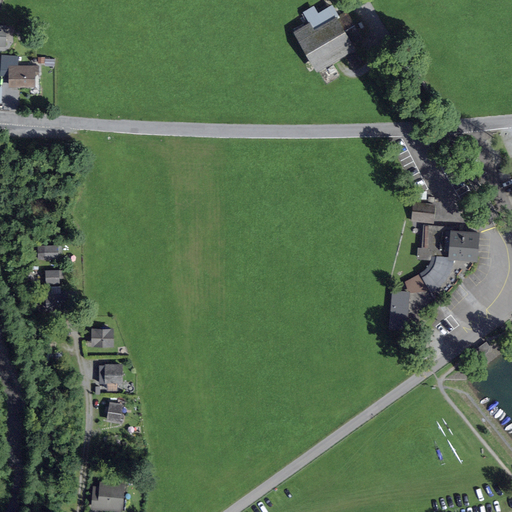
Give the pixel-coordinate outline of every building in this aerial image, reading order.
[(309,23),(314,31),(337,17),(331,7),(316,15),(312,8),(303,13),(309,23)] [(295,32),(315,65),(360,37),(346,13),(337,17),(314,31),(309,23),(295,32)] [(11,66),(11,85),(33,85),(33,73),(38,73),(38,66),(11,66)] [(414,202),(412,218),(434,221),(436,205),(414,202)] [(452,237),(452,231),(453,229),(424,227),(423,249),(419,249),(419,258),(433,259),(429,266),(426,270),(421,273),(430,288),(439,282),(446,273),(449,265),(450,257),(451,250),(446,249),(447,237),(452,237)] [(451,250),(450,257),(476,259),(478,233),(452,231),(452,237),(447,237),(446,249),(451,250)] [(39,246),(39,259),(58,258),(58,253),(62,253),(62,245),(39,246)] [(46,271),(47,283),(59,283),(59,278),(63,277),(63,270),(46,271)] [(394,291),(391,327),(406,329),(408,293),(394,291)] [(67,294),(47,295),(47,308),(67,307),(67,294)] [(112,329),(93,329),(93,344),(112,344),(112,329)] [(485,354),(488,352),(489,350),(489,346),(487,343),(477,350),(479,353),(482,354),(485,354)] [(121,383),(121,365),(100,365),(100,383),(107,383),(107,389),(117,390),(117,383),(121,383)] [(111,403),(108,419),(119,421),(122,405),(111,403)] [(96,493),(94,505),(119,508),(121,486),(103,484),(102,489),(102,493),(96,493)]
